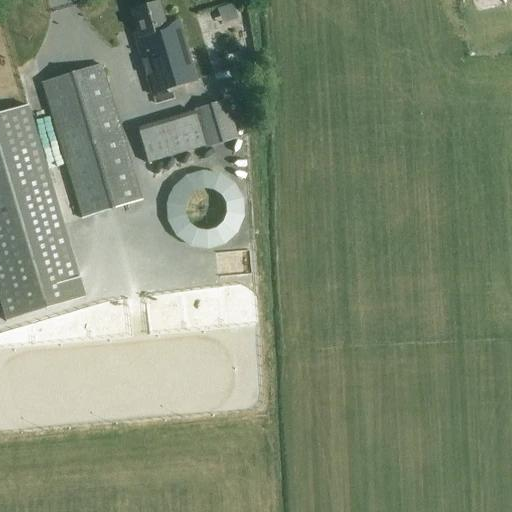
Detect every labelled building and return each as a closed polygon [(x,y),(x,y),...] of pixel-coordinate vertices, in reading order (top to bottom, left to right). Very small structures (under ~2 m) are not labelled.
[(222,5),(225,22),(242,19),(239,2),(222,5)] [(158,3),(130,12),(136,33),(133,35),(151,94),(195,80),(177,19),(164,23),(158,3)] [(100,67),(98,68),(41,85),(81,221),(140,203),(100,67)] [(226,102),(192,113),(204,150),(237,139),(226,102)] [(0,306),(5,323),(83,300),(27,108),(0,115),(0,306)] [(234,165),(166,182),(183,249),(250,232),(234,165)] [(232,252),(232,268),(251,269),(251,252),(232,252)]
